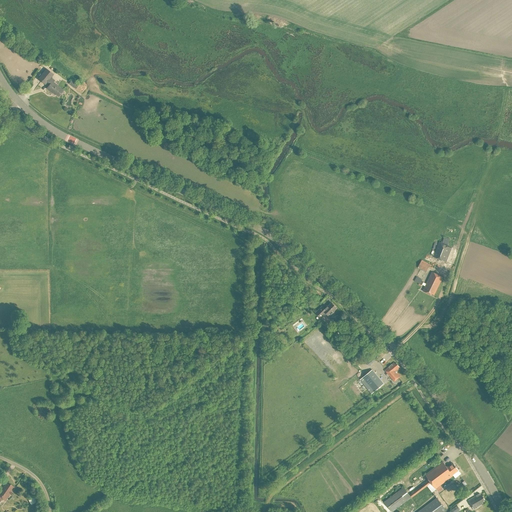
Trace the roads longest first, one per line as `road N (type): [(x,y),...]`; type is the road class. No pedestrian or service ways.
road 1 (secondary): [(501,511),(418,373),(282,244),(53,131),(20,104)]
road 2 (track): [(263,511),(274,491),(415,385)]
road 3 (track): [(511,306),(452,297),(437,322),(395,349)]
